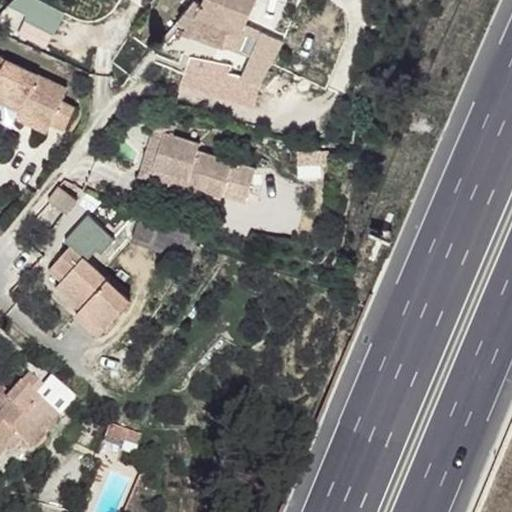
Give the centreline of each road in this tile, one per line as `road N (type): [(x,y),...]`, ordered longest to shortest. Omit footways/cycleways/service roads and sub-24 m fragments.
road 1 (motorway): [(511,79),(329,511)]
road 2 (unknown): [(0,250),(100,119),(101,52),(137,0)]
road 3 (motorway): [(422,511),(511,294)]
